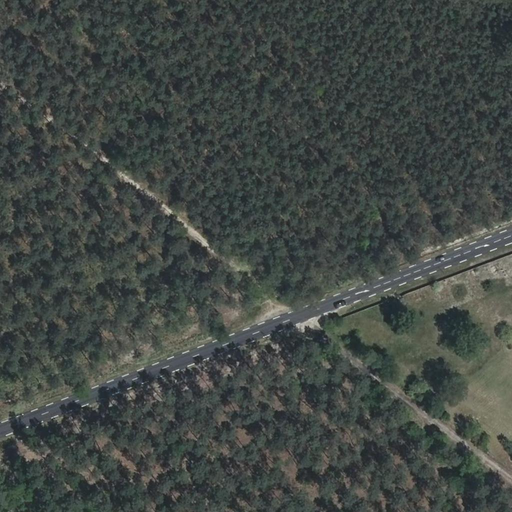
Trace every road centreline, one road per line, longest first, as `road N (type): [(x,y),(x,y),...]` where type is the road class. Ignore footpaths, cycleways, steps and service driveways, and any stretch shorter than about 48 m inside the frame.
road 1 (secondary): [(0,428),(511,237)]
road 2 (track): [(0,75),(301,313)]
road 3 (track): [(511,478),(301,313)]
